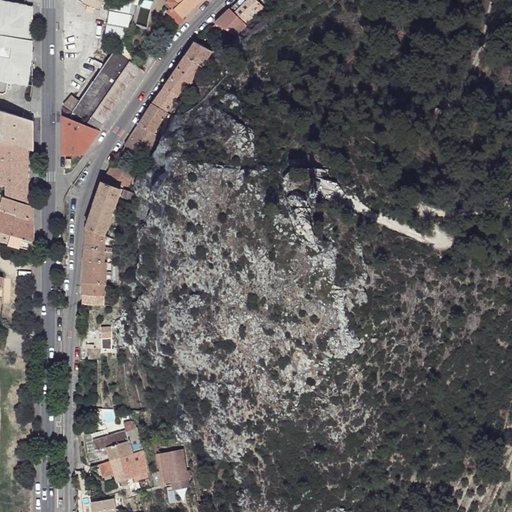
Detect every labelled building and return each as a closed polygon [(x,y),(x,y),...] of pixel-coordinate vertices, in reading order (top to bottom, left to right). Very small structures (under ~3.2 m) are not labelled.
[(32,7),(0,0),(0,81),(27,86),(32,62),(32,7)] [(83,0),(82,2),(99,10),(105,2),(102,0),(83,0)] [(125,0),(124,4),(131,4),(129,14),(134,15),(139,0),(125,0)] [(179,25),(204,0),(168,0),(165,3),(171,9),(167,13),(179,25)] [(263,8),(255,0),(239,0),(229,10),(245,27),(263,8)] [(109,2),(105,2),(109,5),(109,11),(104,37),(109,38),(124,41),(134,15),(129,14),(131,4),(124,4),(109,2)] [(245,27),(229,10),(215,24),(222,32),(231,42),(245,27)] [(215,24),(211,27),(216,34),(218,33),(220,34),(222,32),(215,24)] [(124,41),(109,38),(114,51),(130,60),(133,60),(124,41)] [(210,54),(195,43),(185,57),(197,65),(201,68),(210,54)] [(130,60),(114,51),(79,102),(72,112),(88,121),(130,60)] [(197,65),(185,57),(163,88),(176,96),(191,80),(197,65)] [(141,68),(130,60),(88,121),(99,129),(118,101),(141,68)] [(142,66),(133,60),(130,60),(141,68),(142,66)] [(176,96),(163,88),(151,105),(165,114),(176,96)] [(79,102),(72,96),(63,105),(72,112),(79,102)] [(165,114),(151,105),(137,125),(152,135),(165,114)] [(17,116),(0,110),(0,139),(29,149),(33,151),(33,121),(22,117),(17,116)] [(72,112),(75,119),(99,129),(88,121),(72,112)] [(75,119),(64,115),(64,154),(83,154),(100,130),(99,129),(75,119)] [(137,125),(124,147),(132,152),(133,151),(145,158),(148,154),(149,154),(153,147),(152,146),(157,138),(155,137),(152,135),(137,125)] [(159,131),(155,137),(157,138),(161,141),(165,135),(159,131)] [(29,149),(0,139),(0,164),(2,164),(2,160),(28,161),(29,149)] [(132,152),(124,147),(120,151),(124,154),(129,157),(132,152)] [(129,157),(124,154),(120,160),(125,164),(129,157)] [(28,161),(2,160),(2,164),(2,174),(29,175),(28,161)] [(0,185),(6,185),(28,186),(29,175),(2,174),(2,164),(0,164),(0,185)] [(131,173),(111,165),(101,182),(120,188),(123,189),(126,190),(131,173)] [(120,188),(101,182),(93,206),(112,212),(120,188)] [(28,186),(6,185),(6,194),(28,201),(28,186)] [(126,190),(123,189),(121,196),(127,198),(130,191),(126,190)] [(286,196),(300,219),(312,212),(298,189),(286,196)] [(6,197),(2,196),(0,204),(0,230),(13,234),(33,240),(33,205),(6,197)] [(112,212),(93,206),(86,229),(105,236),(112,212)] [(105,236),(86,229),(84,249),(111,252),(109,248),(104,247),(105,236)] [(33,240),(13,234),(13,235),(11,236),(10,240),(11,241),(10,243),(33,250),(33,240)] [(111,252),(84,249),(83,261),(105,262),(105,260),(102,259),(103,255),(110,256),(111,252)] [(105,262),(83,261),(82,284),(104,285),(105,262)] [(104,285),(82,284),(82,295),(104,296),(104,285)] [(104,296),(82,295),(81,303),(103,304),(104,296)] [(94,337),(80,336),(80,348),(93,348),(94,337)] [(133,422),(123,424),(126,432),(93,441),(95,451),(107,448),(111,460),(132,454),(142,452),(136,433),(135,430),(133,422)] [(176,450),(155,455),(162,484),(168,483),(183,479),(185,479),(184,471),(181,471),(176,450)] [(132,454),(111,460),(114,471),(118,483),(135,479),(136,482),(138,490),(144,488),(143,483),(142,480),(149,478),(142,452),(132,454)] [(111,460),(99,464),(101,475),(114,471),(111,460)] [(183,479),(168,483),(170,491),(185,487),(183,479)] [(104,491),(85,490),(83,511),(122,511),(120,498),(104,501),(104,491)]
